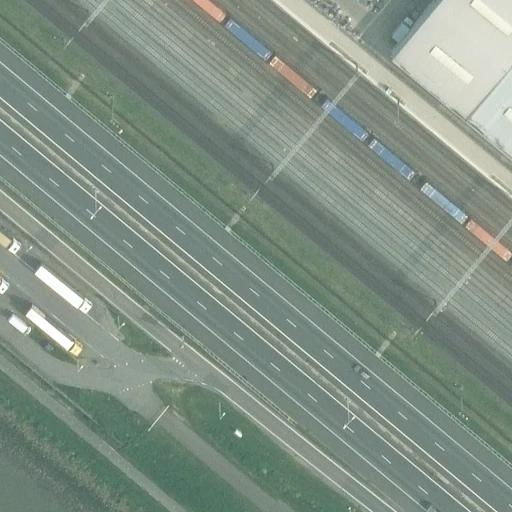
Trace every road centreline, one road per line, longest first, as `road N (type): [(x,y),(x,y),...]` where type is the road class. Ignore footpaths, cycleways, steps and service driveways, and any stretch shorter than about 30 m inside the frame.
road 1 (motorway): [(511,506),(0,80)]
road 2 (motorway): [(0,154),(434,511)]
road 3 (motorway): [(201,369),(384,511)]
